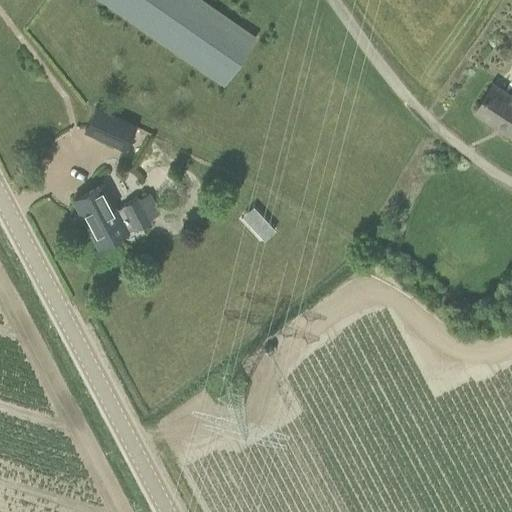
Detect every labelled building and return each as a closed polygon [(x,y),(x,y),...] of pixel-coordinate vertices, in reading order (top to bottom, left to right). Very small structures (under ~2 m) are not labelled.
[(256,37),(201,0),(103,0),(224,83),(256,37)] [(511,136),(511,95),(494,84),(475,112),(511,136)] [(95,107),(85,130),(124,149),(135,126),(95,107)] [(73,199),(99,246),(127,232),(127,231),(134,227),(135,228),(149,220),(137,197),(115,209),(102,184),(73,199)] [(274,229),(269,223),(258,233),(263,239),(274,229)]
